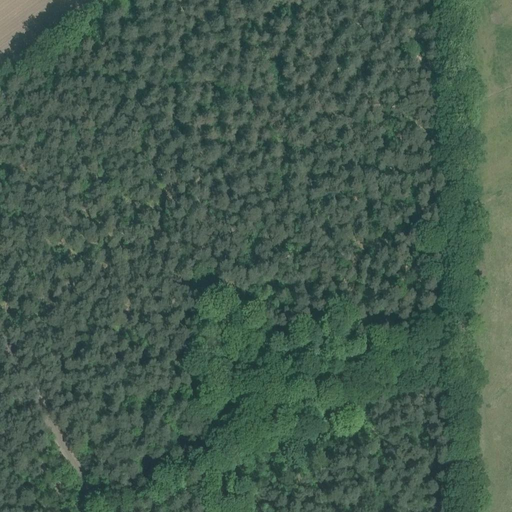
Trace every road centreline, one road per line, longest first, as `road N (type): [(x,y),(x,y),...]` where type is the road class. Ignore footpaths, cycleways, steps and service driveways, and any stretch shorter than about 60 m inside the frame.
road 1 (track): [(464,511),(453,0)]
road 2 (track): [(0,348),(97,511)]
road 3 (track): [(98,0),(0,73)]
